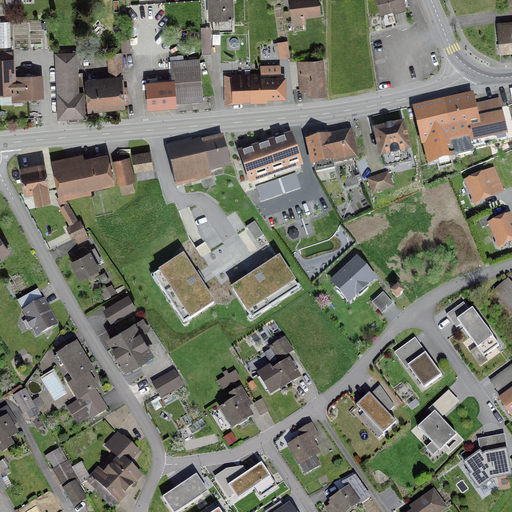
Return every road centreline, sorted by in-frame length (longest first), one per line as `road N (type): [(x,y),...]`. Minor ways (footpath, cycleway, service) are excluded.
road 1 (tertiary): [(0,143),(358,106),(429,92),(470,68)]
road 2 (residential): [(511,263),(416,309),(340,387),(261,439),(229,455),(156,462)]
road 3 (residential): [(0,179),(152,436),(156,462)]
